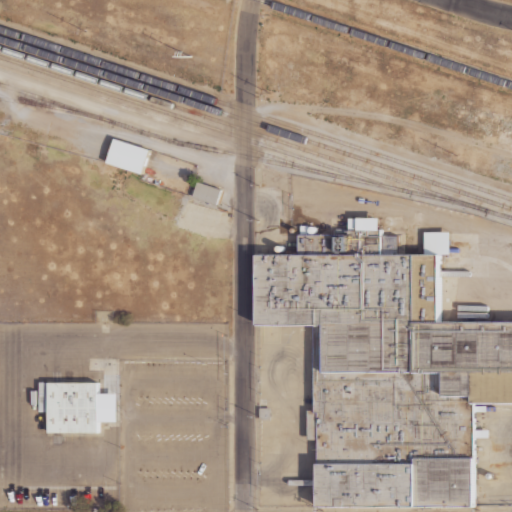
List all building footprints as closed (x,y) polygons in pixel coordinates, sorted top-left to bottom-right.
[(114,137),(151,149),(143,173),(140,172),(107,162),(114,137)] [(199,181),(222,189),(217,204),(194,196),(199,181)] [(353,235),(353,219),(386,219),(386,235),(401,235),(401,254),(427,254),(427,232),(454,232),(454,254),(448,254),(448,321),(511,321),(511,403),(480,403),(480,507),(323,507),(323,440),(312,440),(312,410),(319,410),(319,326),(266,326),(266,254),(305,254),(305,235),(353,235)] [(50,383),(49,435),(98,436),(99,384),(50,383)] [(100,394),(118,394),(118,422),(99,422),(100,394)]
